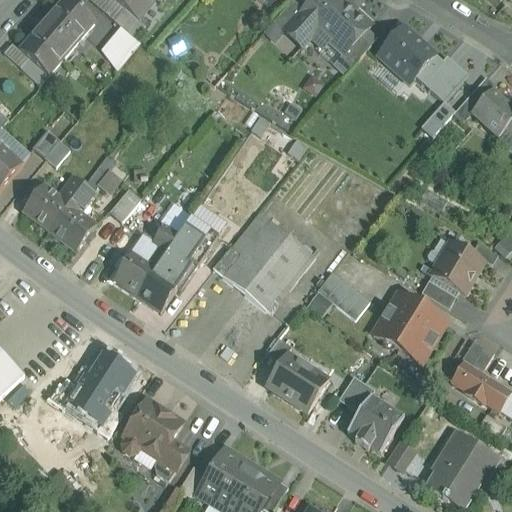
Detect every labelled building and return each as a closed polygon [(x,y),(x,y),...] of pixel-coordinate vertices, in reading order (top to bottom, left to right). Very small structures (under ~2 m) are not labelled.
[(115,25),(125,13),(109,0),(86,0),(86,1),(115,25)] [(153,0),(109,0),(125,13),(131,18),(132,17),(142,5),(147,9),(153,0)] [(345,3),(342,0),(315,0),(303,13),(284,34),(285,35),(302,51),(311,41),(319,48),(325,48),(329,44),(343,57),(344,58),(361,40),(371,29),(344,4),(345,3)] [(67,1),(20,54),(28,62),(47,79),(95,26),(67,1)] [(293,4),(273,26),(284,36),(285,35),(284,34),(303,13),(293,4)] [(131,18),(125,13),(115,25),(120,30),(134,42),(146,28),(132,17),(131,18)] [(101,54),(116,77),(141,48),(134,42),(120,30),(101,54)] [(404,31),(378,61),(409,89),(415,82),(435,59),(404,31)] [(361,40),(344,58),(343,57),(340,61),(351,72),(371,50),(361,40)] [(435,59),(415,82),(444,107),(467,80),(447,62),(443,66),(435,59)] [(47,79),(28,62),(20,72),(39,89),(47,79)] [(486,82),(462,108),(472,117),(492,94),(493,95),(496,91),(486,82)] [(511,111),(493,95),(492,94),(472,117),(498,140),(505,132),(511,138),(511,111)] [(0,133),(9,124),(0,115),(0,133)] [(511,138),(505,132),(498,140),(495,144),(511,159),(511,138)] [(47,135),(32,152),(45,163),(60,145),(47,135)] [(60,145),(45,163),(56,172),(70,154),(60,145)] [(0,192),(21,169),(0,149),(0,192)] [(102,166),(89,183),(97,189),(110,172),(102,166)] [(60,199),(45,188),(23,216),(49,236),(85,189),(74,181),(60,199)] [(85,189),(49,236),(76,257),(84,246),(89,250),(96,240),(91,237),(98,228),(83,217),(97,198),(85,189)] [(127,195),(110,217),(122,227),(140,205),(127,195)] [(215,203),(203,205),(207,225),(219,223),(215,203)] [(186,228),(172,219),(165,229),(179,239),(186,228)] [(192,220),(186,228),(186,229),(179,239),(193,248),(206,230),(192,220)] [(223,281),(266,315),(311,258),(269,224),(240,260),(223,281)] [(179,239),(165,229),(152,247),(159,251),(167,257),(179,239)] [(179,239),(167,257),(174,262),(181,266),(193,248),(179,239)] [(484,266),(450,245),(442,259),(434,254),(431,255),(427,261),(428,264),(436,269),(430,280),(464,300),(484,266)] [(498,260),(477,247),(471,257),(492,269),(498,260)] [(159,251),(147,267),(156,273),(167,257),(159,251)] [(230,252),(213,273),(223,281),(240,260),(230,252)] [(132,257),(114,284),(138,300),(156,273),(147,267),(132,257)] [(167,257),(156,273),(163,278),(174,262),(167,257)] [(163,278),(156,273),(138,300),(160,316),(179,289),(163,278)] [(332,276),(317,295),(327,302),(341,283),(332,276)] [(341,283),(327,302),(336,309),(351,291),(341,283)] [(456,302),(428,286),(421,298),(448,315),(456,302)] [(351,291),(336,309),(346,317),(360,298),(351,291)] [(360,298),(346,317),(355,324),(370,305),(360,298)] [(446,328),(399,298),(373,339),(420,369),(446,328)] [(278,344),(264,363),(277,372),(286,357),(290,352),(278,344)] [(494,357),(474,345),(461,365),(464,367),(481,378),(494,357)] [(0,353),(0,402),(24,380),(0,353)] [(328,385),(286,357),(277,372),(274,375),(280,379),(271,393),(307,417),(328,385)] [(132,380),(103,362),(88,386),(84,383),(79,392),(68,410),(100,429),(101,430),(112,412),(132,380)] [(481,378),(464,367),(451,387),(475,402),(488,382),(481,378)] [(353,381),(338,405),(348,411),(363,388),(353,381)] [(511,397),(488,382),(475,402),(499,417),(511,397)] [(68,410),(79,392),(66,383),(45,405),(63,416),(68,410)] [(363,388),(348,411),(358,418),(370,400),(371,400),(374,395),(363,388)] [(371,400),(370,400),(358,418),(346,436),(357,443),(354,446),(368,455),(370,451),(380,458),(404,421),(371,400)] [(182,429),(147,406),(124,441),(127,443),(122,449),(124,456),(130,460),(136,459),(141,452),(158,463),(159,464),(171,446),(182,429)] [(123,419),(112,412),(101,430),(100,429),(96,437),(108,444),(123,419)] [(506,431),(486,419),(480,429),(500,442),(506,431)] [(51,483),(9,437),(0,444),(0,467),(31,502),(51,483)] [(497,466),(455,439),(445,455),(449,457),(439,473),(427,491),(460,511),(463,511),(481,486),(484,488),(497,466)] [(171,446),(159,464),(158,463),(154,470),(156,480),(168,487),(187,457),(171,446)] [(401,448),(388,468),(401,477),(402,475),(414,457),(401,448)] [(242,464),(225,454),(208,481),(204,479),(194,496),(197,498),(197,499),(213,509),(216,505),(227,511),(261,511),(276,490),(275,489),(239,467),(242,464)] [(439,473),(414,457),(402,475),(427,491),(439,473)] [(193,472),(178,496),(189,503),(194,496),(204,479),(193,472)] [(51,483),(31,502),(39,511),(67,511),(73,507),(51,483)] [(276,490),(261,511),(275,511),(288,493),(277,486),(275,489),(276,490)]
